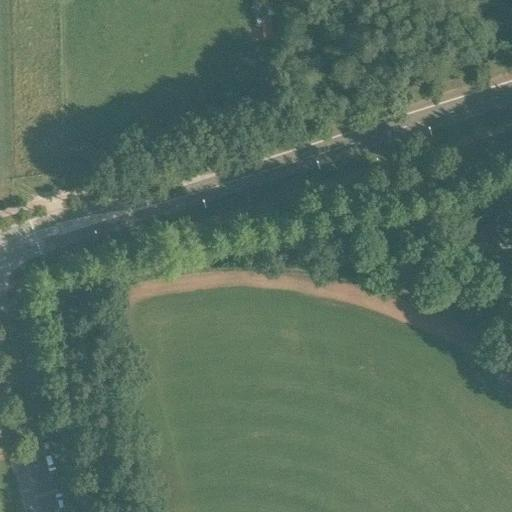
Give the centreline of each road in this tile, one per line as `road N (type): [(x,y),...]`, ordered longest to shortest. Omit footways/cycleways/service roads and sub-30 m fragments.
road 1 (tertiary): [(511,88),(0,249)]
road 2 (unclassified): [(38,511),(0,369)]
